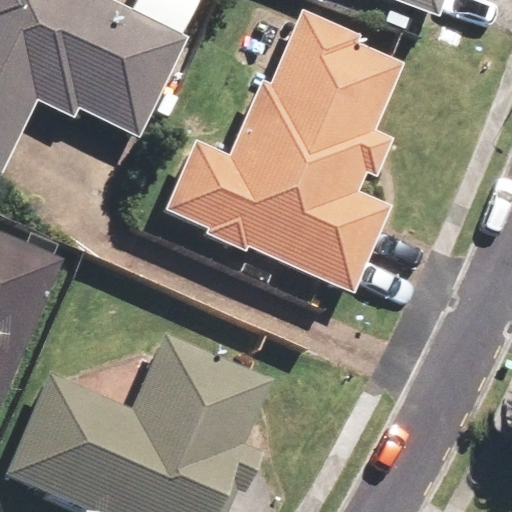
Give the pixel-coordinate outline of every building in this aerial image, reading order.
[(131,0),(125,14),(95,0),(0,0),(0,165),(29,103),(65,120),(70,110),(134,141),(199,0),(131,0)] [(384,0),(432,16),(437,0),(384,0)] [(262,87),(251,83),(221,159),(188,146),(160,216),(350,291),(383,208),(350,195),(357,179),(370,184),(388,138),(371,131),(395,69),(351,51),(356,39),(291,13),(262,87)] [(0,386),(57,258),(0,233),(0,386)] [(0,477),(0,487),(60,511),(213,511),(220,496),(237,503),(259,449),(239,441),(263,382),(156,338),(125,413),(40,379),(0,477)]
